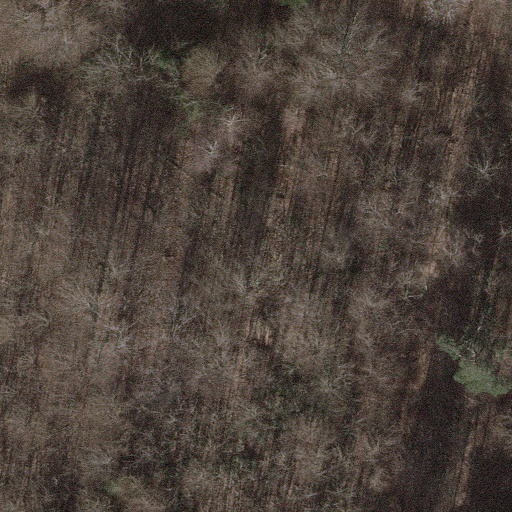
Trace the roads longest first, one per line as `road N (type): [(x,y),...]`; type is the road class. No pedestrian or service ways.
road 1 (track): [(0,79),(129,16),(242,0)]
road 2 (track): [(511,353),(506,397),(445,511)]
road 3 (track): [(478,0),(511,161)]
